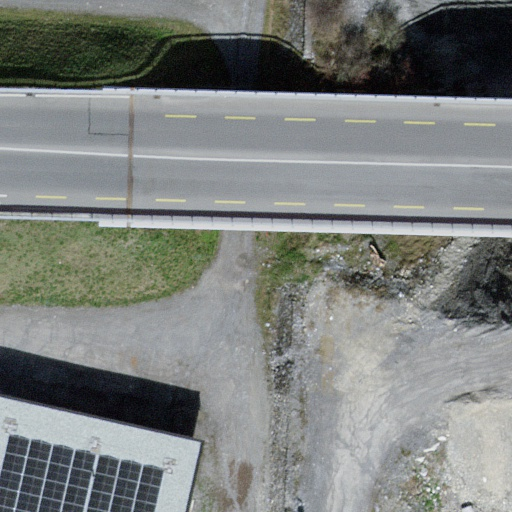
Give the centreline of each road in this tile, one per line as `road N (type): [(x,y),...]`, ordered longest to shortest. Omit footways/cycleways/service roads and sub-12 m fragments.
road 1 (primary): [(511,164),(0,149)]
road 2 (track): [(0,336),(139,339),(241,309),(249,89)]
road 3 (track): [(241,309),(264,385),(257,511)]
